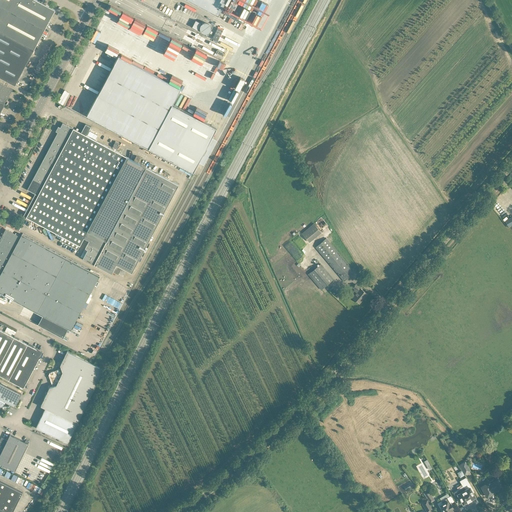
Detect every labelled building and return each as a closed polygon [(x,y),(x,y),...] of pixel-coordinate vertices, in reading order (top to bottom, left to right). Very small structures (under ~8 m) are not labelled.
[(0,0),(0,77),(15,85),(55,10),(36,0),(0,0)] [(188,0),(218,15),(225,0),(188,0)] [(102,21),(113,26),(120,10),(109,5),(102,21)] [(129,24),(132,17),(121,12),(118,20),(129,24)] [(137,37),(144,24),(133,18),(127,32),(137,37)] [(196,20),(192,27),(197,30),(201,23),(196,20)] [(145,25),(142,31),(153,36),(156,30),(145,25)] [(210,55),(202,73),(209,76),(212,70),(213,71),(219,59),(210,55)] [(148,148),(172,104),(180,88),(118,56),(114,64),(87,115),(148,148)] [(0,112),(12,89),(0,82),(0,112)] [(216,128),(172,104),(148,148),(193,171),(216,128)] [(131,273),(178,184),(137,163),(140,157),(136,155),(133,161),(86,135),(91,127),(85,124),(81,132),(62,123),(60,128),(58,127),(56,131),(58,132),(27,189),(38,195),(26,217),(62,236),(60,240),(77,249),(83,238),(91,242),(88,249),(90,251),(85,260),(114,275),(115,273),(120,276),(124,269),(131,273)] [(314,223),(302,233),(309,242),(321,232),(314,223)] [(70,330),(84,304),(98,276),(22,234),(20,238),(6,231),(6,230),(6,231),(0,242),(0,248),(0,249),(0,248),(0,292),(46,317),(41,326),(37,323),(36,324),(67,340),(67,339),(63,337),(68,328),(70,330)] [(326,238),(315,247),(344,282),(355,273),(326,238)] [(320,264),(308,274),(321,289),(333,279),(320,264)] [(118,284),(116,289),(127,293),(129,288),(118,284)] [(357,302),(359,303),(367,294),(360,288),(355,284),(353,287),(357,291),(352,297),(357,301),(357,302)] [(42,352),(13,337),(0,329),(0,375),(23,388),(39,357),(42,352)] [(103,369),(67,351),(60,365),(61,368),(50,372),(48,375),(53,386),(49,387),(41,406),(45,408),(36,427),(68,442),(103,369)] [(5,401),(14,406),(21,394),(0,382),(0,405),(3,406),(3,405),(5,401)] [(25,442),(10,434),(7,440),(1,438),(0,440),(0,463),(15,471),(28,443),(27,443),(28,441),(26,439),(25,442)] [(37,467),(50,471),(53,463),(40,459),(37,467)] [(16,480),(18,476),(7,471),(5,475),(16,480)] [(487,497),(494,492),(495,492),(494,491),(501,486),(500,483),(501,482),(497,474),(478,485),(482,493),(484,492),(487,497)] [(472,492),(474,491),(466,478),(460,481),(464,488),(459,491),(459,490),(453,493),(458,501),(460,499),(463,504),(467,501),(468,502),(471,500),(471,499),(475,497),(472,492)] [(0,480),(0,511),(12,511),(23,492),(0,480)] [(428,490),(424,493),(431,503),(435,500),(428,490)] [(443,511),(451,511),(453,511),(454,510),(453,507),(450,503),(454,501),(451,496),(447,498),(447,497),(445,499),(446,500),(442,502),(441,501),(438,503),(442,511),(444,511),(443,511)] [(429,511),(428,511),(432,508),(427,500),(422,503),(427,511),(426,511),(425,511),(429,511),(430,511),(429,511)]
